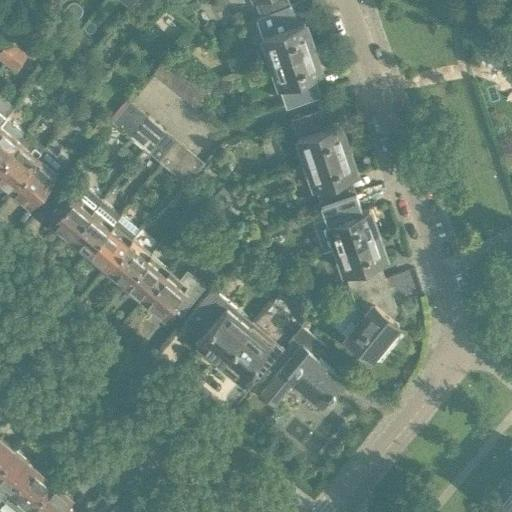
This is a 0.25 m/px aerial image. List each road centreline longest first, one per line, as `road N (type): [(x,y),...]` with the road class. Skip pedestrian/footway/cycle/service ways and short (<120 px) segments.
road 1 (residential): [(455,345),(448,297),(346,0)]
road 2 (secondary): [(190,456),(0,298)]
road 3 (residential): [(329,511),(455,345)]
